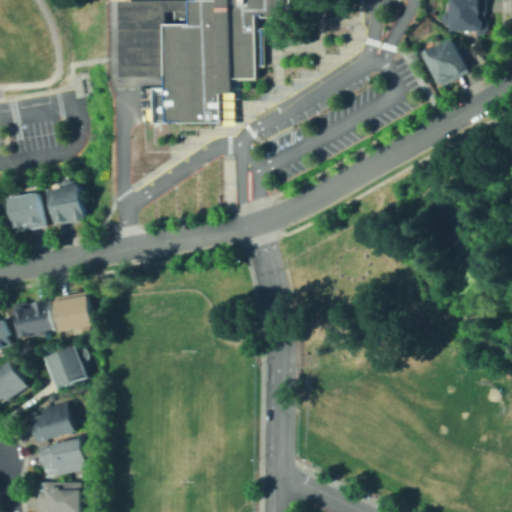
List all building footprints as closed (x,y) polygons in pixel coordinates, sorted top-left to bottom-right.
[(191,0),(119,0),(119,75),(162,74),(162,85),(167,85),(166,23),(166,9),(191,9),(191,3),(191,0)] [(290,0),(291,15),(279,15),(262,16),(262,13),(255,13),(255,20),(255,28),(256,64),(256,76),(238,76),(232,76),(233,91),(226,91),(223,91),(220,91),(220,119),(209,119),(180,120),(180,118),(168,119),(167,85),(166,23),(191,22),(191,9),(191,3),(191,0),(290,0)] [(486,0),(486,31),(453,31),(454,24),(446,24),(446,13),(454,13),(454,0),(486,0)] [(454,41),(462,57),(467,55),(476,72),(443,89),(424,52),(438,45),(440,48),(454,41)] [(224,123),(223,91),(233,91),(234,91),(235,123),(224,123)] [(145,112),(145,107),(152,107),(153,122),(145,122),(145,112)] [(52,192),(66,190),(65,182),(75,181),(76,186),(84,185),(88,222),(56,225),(52,192)] [(9,200),(14,199),(13,194),(22,193),(23,197),(42,193),(48,226),(15,232),(9,200)] [(88,286),(95,321),(91,322),(91,326),(79,328),(79,324),(62,327),(55,293),(88,286)] [(16,301),(31,298),(30,294),(50,291),(55,325),(47,327),(48,329),(21,333),(16,301)] [(0,315),(5,313),(13,329),(5,333),(9,339),(0,343),(0,315)] [(55,384),(42,349),(75,337),(79,346),(84,344),(89,357),(85,359),(89,371),(55,384)] [(0,359),(11,352),(29,381),(7,395),(5,391),(0,393),(0,359)] [(39,437),(34,416),(41,414),(39,408),(44,406),(43,402),(70,395),(78,426),(39,437)] [(56,470),(55,465),(52,466),(51,461),(43,463),(39,440),(84,431),(90,464),(56,470)] [(82,476),(82,507),(52,507),(52,509),(39,509),(39,487),(44,487),(44,476),(82,476)]
